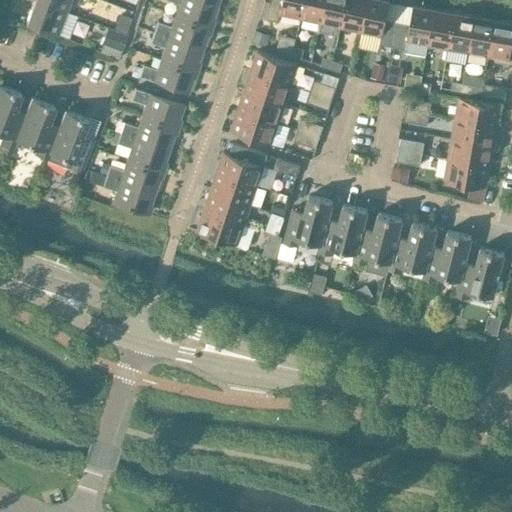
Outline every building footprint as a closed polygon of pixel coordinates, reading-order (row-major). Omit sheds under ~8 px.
[(65,13),(70,0),(33,0),(34,1),(65,13)] [(217,4),(205,0),(170,0),(178,3),(175,14),(210,26),(217,4)] [(300,18),(304,0),(269,0),(266,18),(278,21),(280,13),(300,18)] [(320,22),(325,0),(304,0),(300,18),(320,22)] [(340,26),(346,0),(325,0),(320,22),(340,26)] [(360,31),(367,0),(346,0),(340,26),(360,31)] [(389,0),(367,0),(360,31),(381,35),(379,43),(392,45),(397,21),(385,19),(389,0)] [(57,33),(65,13),(34,1),(26,21),(57,33)] [(428,44),(434,7),(413,3),(409,23),(397,21),(392,45),(406,48),(405,51),(426,55),(428,44)] [(448,48),(454,10),(434,7),(428,44),(448,48)] [(468,51),(474,14),(454,10),(448,48),(468,51)] [(101,50),(120,58),(136,16),(122,11),(116,27),(110,25),(101,50)] [(203,47),(210,26),(175,14),(171,25),(157,20),(153,31),(203,47)] [(488,55),(494,18),(474,14),(468,51),(488,55)] [(509,59),(511,41),(511,20),(494,18),(488,55),(509,59)] [(195,69),(203,47),(153,31),(150,41),(164,46),(160,57),(195,69)] [(304,49),(294,46),(291,54),(301,58),(304,49)] [(291,83),(298,63),(257,50),(250,70),(291,83)] [(330,67),(333,59),(323,56),(320,64),(330,67)] [(188,91),(195,69),(160,57),(157,68),(143,63),(139,75),(188,91)] [(340,71),(343,62),(333,59),(330,67),(340,71)] [(285,103),(291,83),(250,70),(244,89),(285,103)] [(336,87),(336,86),(314,78),(310,90),(333,97),(333,96),(336,87)] [(461,90),(462,82),(452,80),(451,89),(461,90)] [(430,91),(431,82),(421,81),(420,89),(430,91)] [(471,92),(472,84),(462,82),(461,90),(471,92)] [(505,98),(507,87),(484,82),(482,94),(505,98)] [(16,138),(23,118),(12,114),(21,92),(0,84),(0,131),(3,133),(0,141),(0,148),(10,153),(16,138)] [(135,87),(131,98),(145,103),(141,114),(176,126),(184,104),(135,87)] [(285,103),(244,89),(237,108),(278,122),(285,103)] [(332,98),(333,97),(310,90),(306,101),(329,108),(329,107),(332,98)] [(47,158),(56,130),(46,127),(54,105),(31,96),(23,118),(16,138),(37,146),(34,153),(47,158)] [(497,125),(501,104),(459,96),(455,117),(497,125)] [(408,97),(408,98),(406,107),(406,108),(429,113),(431,101),(408,97)] [(271,142),(278,122),(237,108),(231,129),(271,142)] [(427,124),(429,113),(406,108),(406,109),(404,119),(404,120),(427,124)] [(80,171),(91,144),(79,139),(87,118),(64,109),(57,131),(56,130),(47,158),(80,171)] [(169,148),(176,126),(141,114),(137,125),(123,121),(120,131),(169,148)] [(323,126),(323,125),(301,117),(297,128),(320,136),(320,135),(323,126)] [(493,145),(497,125),(455,117),(451,137),(493,145)] [(319,137),(320,136),(297,128),(293,140),(316,147),(316,146),(319,137)] [(162,169),(169,148),(120,131),(116,142),(130,146),(127,157),(162,169)] [(424,141),(409,138),(401,137),(401,138),(399,148),(399,149),(422,153),(424,141)] [(490,165),(493,145),(451,137),(448,157),(490,165)] [(420,165),(422,153),(399,149),(398,150),(399,150),(397,159),(396,160),(420,165)] [(223,150),(217,171),(257,184),(264,164),(223,150)] [(155,191),(162,169),(127,157),(123,168),(109,164),(105,174),(155,191)] [(300,165),(301,164),(278,157),(274,168),(297,176),(297,175),(300,165)] [(486,186),(490,165),(448,157),(444,178),(486,186)] [(395,167),(393,177),(410,180),(412,169),(395,167)] [(251,204),(257,184),(217,171),(210,190),(251,204)] [(147,213),(155,191),(105,174),(102,185),(116,190),(112,202),(147,213)] [(244,223),(251,204),(210,190),(204,209),(244,223)] [(327,222),(330,212),(333,201),(309,194),(304,211),(292,208),(284,242),(297,245),(299,237),(321,243),(326,222),(327,222)] [(362,231),(364,221),(367,209),(343,203),(340,215),(338,225),(327,222),(326,222),(321,243),(319,251),(332,254),(334,246),(355,251),(356,251),(361,231),(362,231)] [(238,243),(244,223),(204,209),(197,230),(238,243)] [(277,234),(284,216),(280,215),(272,212),(265,230),(277,234)] [(396,240),(399,230),(402,218),(378,212),(375,224),(372,234),(362,231),(361,231),(356,251),(355,251),(353,259),(366,263),(368,255),(390,260),(396,240)] [(431,249),(434,239),(437,227),(413,221),(407,243),(396,240),(390,260),(388,268),(401,271),(403,263),(425,269),(430,249),(431,249)] [(464,266),(469,247),(472,236),(448,230),(445,241),(442,252),(431,249),(430,249),(425,269),(423,277),(436,280),(438,272),(460,278),(463,265),(464,266)] [(493,295),(501,264),(504,252),(480,246),(474,268),(464,266),(463,265),(460,278),(456,294),(469,297),(471,289),(493,295)] [(72,261),(58,256),(56,261),(70,266),(72,261)] [(490,314),(486,331),(497,334),(501,317),(490,314)]
